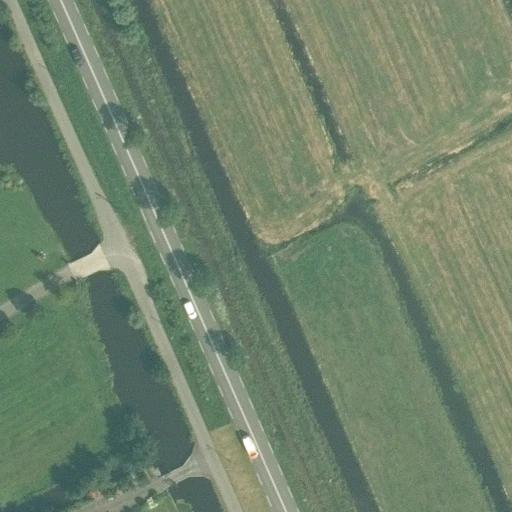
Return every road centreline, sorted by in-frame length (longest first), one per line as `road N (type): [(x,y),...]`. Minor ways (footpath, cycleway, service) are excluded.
road 1 (unclassified): [(9,0),(234,511)]
road 2 (secondary): [(286,511),(63,0)]
